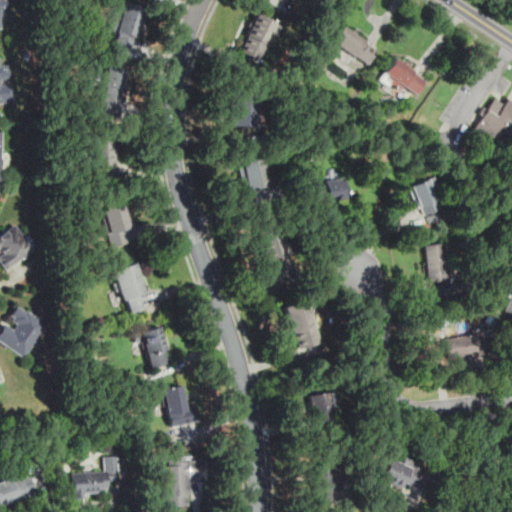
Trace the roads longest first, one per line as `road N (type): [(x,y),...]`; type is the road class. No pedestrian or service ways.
road 1 (residential): [(202,0),(175,85),(175,164),(244,382),(258,511)]
road 2 (residential): [(399,403),(388,383),(379,300),(357,274)]
